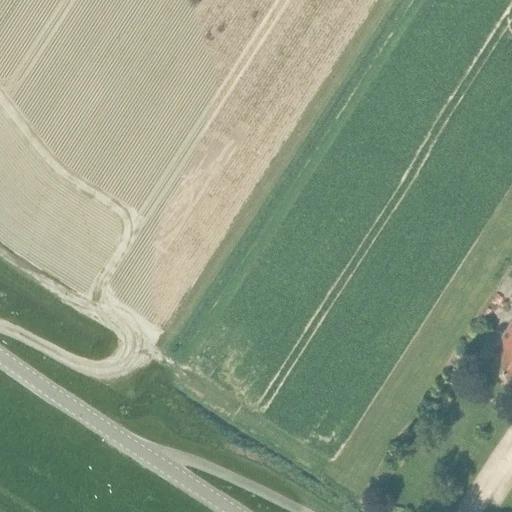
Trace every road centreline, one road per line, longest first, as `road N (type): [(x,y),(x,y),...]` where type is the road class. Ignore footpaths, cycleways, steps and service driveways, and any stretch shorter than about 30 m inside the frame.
road 1 (unclassified): [(294,511),(235,481),(127,444)]
road 2 (tertiary): [(127,444),(0,362)]
road 3 (tertiary): [(232,511),(127,444)]
